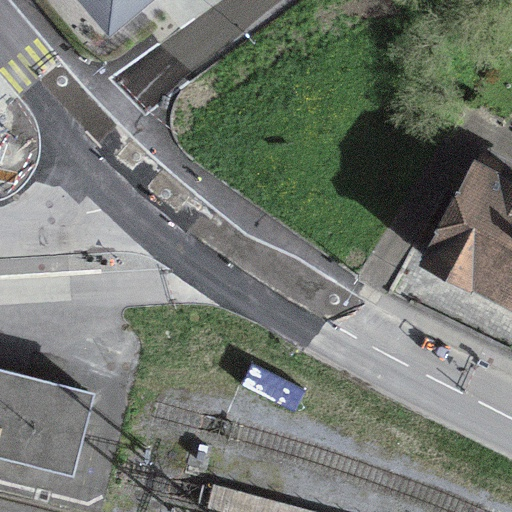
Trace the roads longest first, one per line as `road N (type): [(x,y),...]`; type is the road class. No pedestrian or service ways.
road 1 (primary): [(143,189),(258,280),(511,420)]
road 2 (residential): [(84,133),(272,0)]
road 3 (residential): [(143,189),(38,230),(0,235)]
road 4 (primary): [(0,38),(84,133)]
